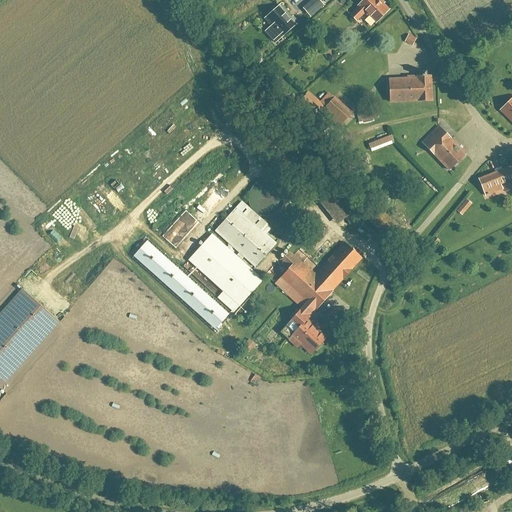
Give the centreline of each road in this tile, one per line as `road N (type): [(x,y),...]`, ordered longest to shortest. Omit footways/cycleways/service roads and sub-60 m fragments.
road 1 (residential): [(401,475),(370,370),(377,300),(420,230),(496,149)]
road 2 (residential): [(496,149),(399,0)]
road 3 (residential): [(0,462),(155,511)]
road 4 (residential): [(401,475),(511,419)]
